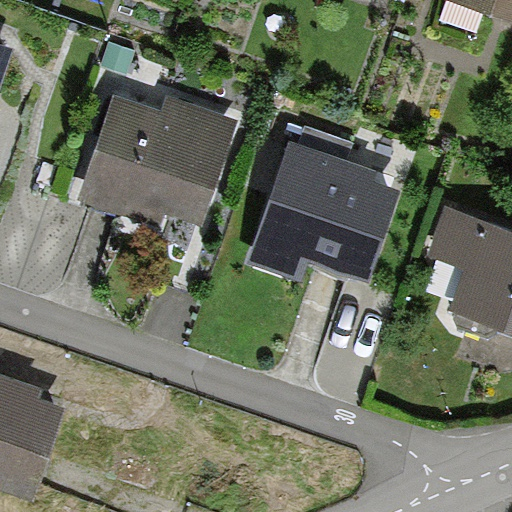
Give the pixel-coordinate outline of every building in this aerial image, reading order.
[(511,0),(476,0),(511,11),(511,0)] [(222,121),(128,92),(99,186),(193,215),(222,121)] [(386,184),(293,155),(268,237),(361,265),(386,184)] [(511,236),(450,218),(439,253),(473,263),(460,307),(511,323),(511,236)] [(96,396),(0,364),(0,470),(64,491),(96,396)]
